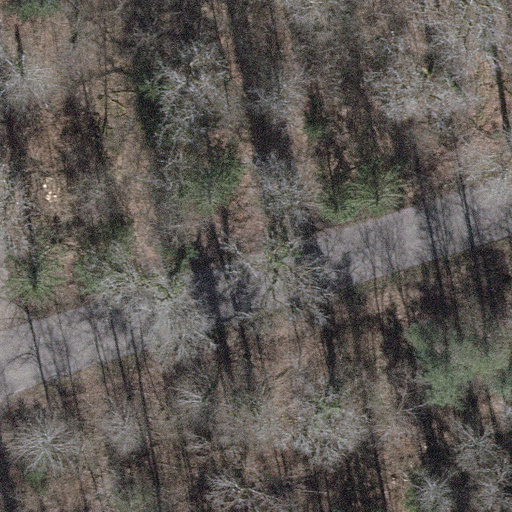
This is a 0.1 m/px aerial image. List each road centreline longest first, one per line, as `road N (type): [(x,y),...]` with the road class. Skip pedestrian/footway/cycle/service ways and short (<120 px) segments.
road 1 (tertiary): [(0,368),(511,204)]
road 2 (track): [(1,0),(0,372)]
